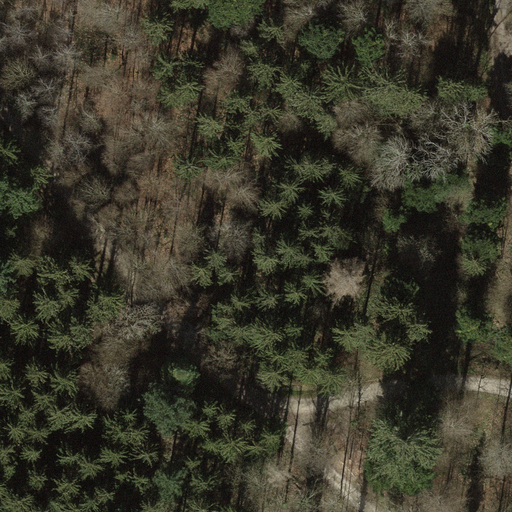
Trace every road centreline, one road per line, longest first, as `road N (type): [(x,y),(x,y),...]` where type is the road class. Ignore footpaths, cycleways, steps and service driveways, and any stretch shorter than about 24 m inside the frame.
road 1 (track): [(0,109),(167,320),(380,511)]
road 2 (track): [(277,414),(421,386),(492,380),(511,388)]
